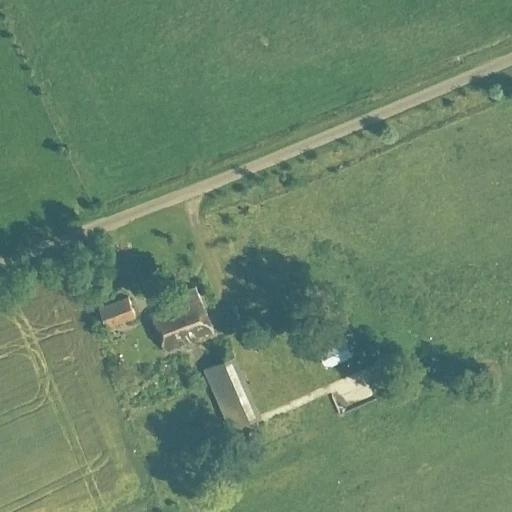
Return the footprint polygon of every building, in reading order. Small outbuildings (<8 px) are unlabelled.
[(212,331),(195,285),(180,290),(183,299),(149,311),(164,349),(212,331)] [(135,317),(127,296),(98,306),(105,327),(135,317)] [(352,355),(344,337),(318,349),(326,366),(352,355)] [(235,355),(204,368),(229,428),(261,415),(235,355)] [(353,381),(355,387),(334,395),(339,408),(378,393),(370,375),(353,381)]
